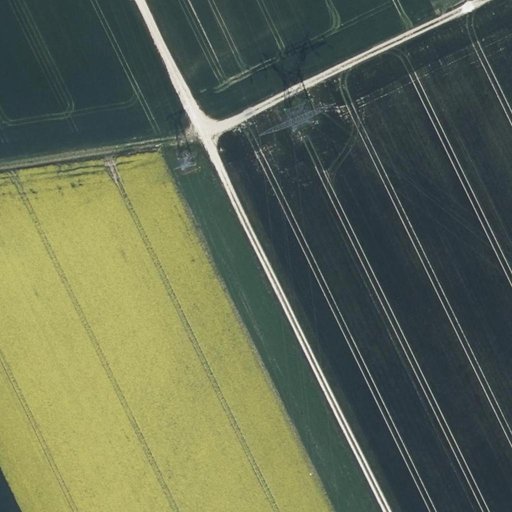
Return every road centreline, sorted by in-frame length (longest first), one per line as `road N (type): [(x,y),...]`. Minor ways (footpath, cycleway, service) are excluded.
road 1 (track): [(137,0),(386,511)]
road 2 (track): [(202,136),(481,0)]
